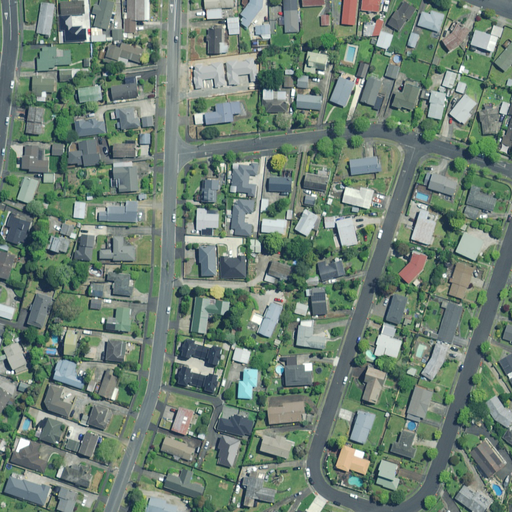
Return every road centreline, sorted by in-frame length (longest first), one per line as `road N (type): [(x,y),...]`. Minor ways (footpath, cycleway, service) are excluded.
road 1 (residential): [(370,509),(323,488),(314,460),(417,140)]
road 2 (residential): [(171,153),(156,372),(111,511)]
road 3 (residential): [(511,241),(427,491),(401,510),(370,509)]
road 4 (residential): [(417,140),(367,130),(171,153)]
road 5 (residential): [(174,0),(171,153)]
road 6 (residential): [(9,0),(0,126)]
